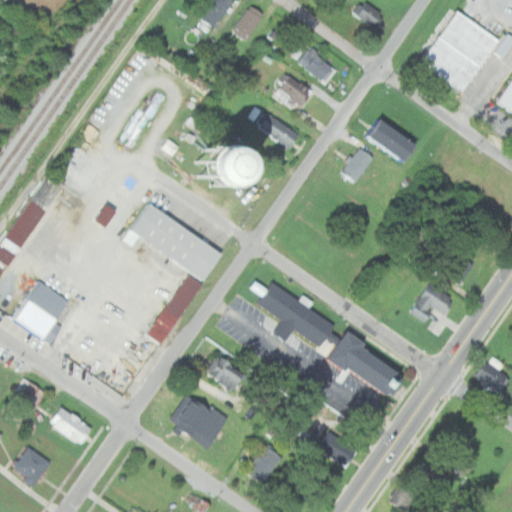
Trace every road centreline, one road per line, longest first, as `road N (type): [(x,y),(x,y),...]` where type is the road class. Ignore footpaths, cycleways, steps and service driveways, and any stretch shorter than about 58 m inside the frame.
road 1 (residential): [(71,511),(427,0)]
road 2 (residential): [(511,425),(81,125)]
road 3 (residential): [(250,511),(0,332)]
road 4 (residential): [(0,240),(164,0)]
road 5 (residential): [(279,0),(511,165)]
road 6 (primary): [(353,511),(511,282)]
